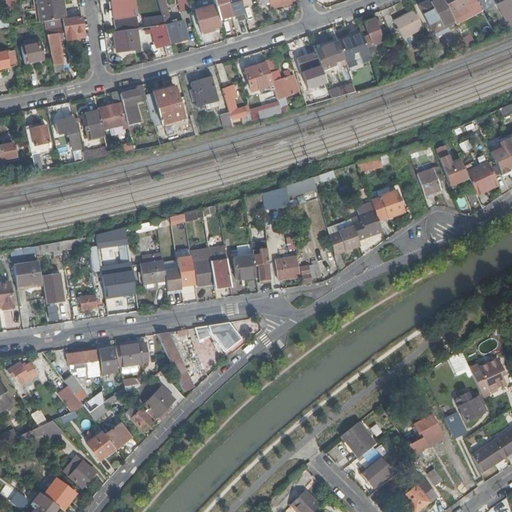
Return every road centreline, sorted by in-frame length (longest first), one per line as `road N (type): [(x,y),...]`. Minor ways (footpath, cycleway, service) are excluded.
road 1 (residential): [(0,346),(262,303),(304,314)]
road 2 (residential): [(96,511),(201,395),(304,314)]
road 3 (residential): [(102,86),(313,24)]
road 4 (residential): [(304,314),(436,244)]
